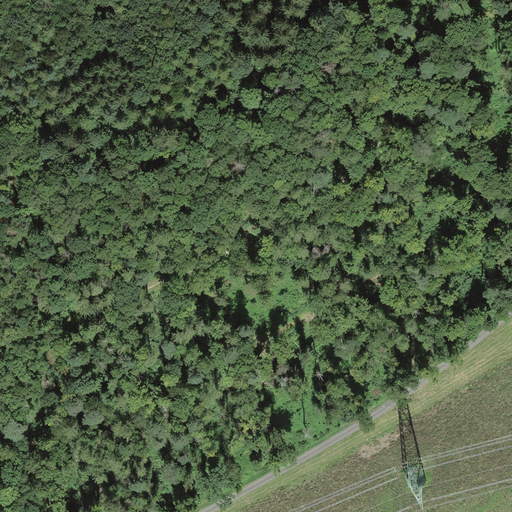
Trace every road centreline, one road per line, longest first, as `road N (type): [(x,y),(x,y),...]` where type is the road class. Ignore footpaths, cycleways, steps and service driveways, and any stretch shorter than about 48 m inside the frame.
road 1 (track): [(511,14),(452,11),(414,32),(398,51),(380,152),(368,167),(133,298),(42,334),(0,341)]
road 2 (track): [(0,448),(113,414),(431,243),(463,218),(493,138),(511,129)]
road 3 (unclassified): [(204,511),(420,379),(511,304)]
